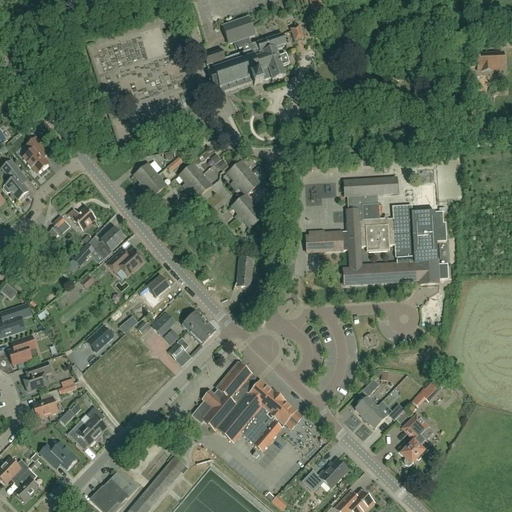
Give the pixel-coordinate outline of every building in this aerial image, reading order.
[(308,0),(314,19),(330,13),(325,0),(308,0)] [(282,68),(289,66),(286,56),(279,59),(277,52),(284,50),(283,47),(286,46),(283,37),(252,47),(249,39),(255,37),(249,19),(222,28),(228,46),(234,45),(236,51),(243,49),(244,54),(243,54),(253,84),(254,87),(263,84),(262,83),(271,80),(272,82),(285,78),(282,68)] [(304,40),(299,27),(290,31),(295,43),(304,40)] [(253,84),(243,54),(225,60),(222,52),(204,58),(206,67),(207,67),(209,72),(208,72),(214,91),(220,89),(222,95),(253,84)] [(477,55),(477,73),(505,73),(504,55),(477,55)] [(49,166),(44,161),(49,156),(36,140),(27,148),(31,153),(23,160),(37,176),(49,166)] [(177,153),(157,154),(158,161),(178,160),(177,153)] [(181,160),(162,174),(167,180),(185,166),(181,160)] [(27,183),(11,163),(2,170),(11,182),(5,187),(6,187),(4,189),(4,191),(7,195),(9,195),(11,194),(18,202),(28,194),(23,187),(27,183)] [(233,189),(251,175),(241,163),(227,175),(234,183),(231,186),(233,189)] [(140,191),(157,177),(148,166),(134,178),(140,186),(138,188),(140,191)] [(185,191),(202,177),(193,166),(179,178),(185,186),(183,188),(185,191)] [(245,197),(246,197),(260,186),(251,175),(233,189),(236,192),(239,190),(245,197)] [(167,188),(157,177),(140,191),(143,194),(146,192),(152,200),(167,188)] [(212,188),(202,177),(185,191),(188,194),(191,192),(197,200),(212,188)] [(395,247),(393,221),(388,221),(388,219),(388,218),(387,218),(386,218),(385,218),(385,219),(385,220),(380,221),(379,206),(378,196),(398,195),(397,180),(344,183),(345,198),(348,198),(348,212),(347,212),(348,234),(324,235),(324,233),(310,234),(310,239),(306,239),(307,255),(349,252),(350,271),(343,271),(344,287),(416,283),(416,281),(420,281),(420,287),(439,286),(439,282),(449,281),(448,266),(438,267),(438,266),(408,268),(407,265),(397,266),(397,265),(362,268),(361,249),(367,249),(367,253),(390,252),(390,248),(395,247)] [(238,222),(255,208),(246,197),(245,197),(231,209),(238,217),(235,219),(238,222)] [(397,259),(397,265),(397,266),(407,265),(408,268),(438,266),(437,244),(447,243),(446,225),(444,225),(443,214),(435,214),(412,215),(412,207),(392,209),(393,218),(393,221),(395,247),(396,259),(397,259)] [(264,219),(255,208),(238,222),(240,226),(243,223),(250,231),(264,219)] [(82,232),(95,221),(85,210),(78,217),(73,212),(68,217),(82,232)] [(53,225),(55,228),(49,233),(58,242),(64,237),(58,231),(66,224),(61,218),(53,225)] [(99,254),(105,261),(112,254),(111,252),(124,241),(115,231),(102,243),(96,248),(100,253),(99,254)] [(94,252),(87,246),(73,261),(79,267),(94,252)] [(128,278),(144,263),(133,251),(127,257),(123,252),(107,266),(115,275),(121,270),(128,278)] [(215,263),(224,263),(223,254),(215,254),(215,263)] [(251,290),(253,261),(239,260),(236,289),(251,290)] [(94,284),(89,279),(82,286),(87,291),(94,284)] [(156,300),(169,289),(168,288),(169,287),(165,283),(165,284),(161,279),(154,285),(152,283),(139,294),(142,298),(149,292),(156,300)] [(236,293),(220,286),(216,295),(232,302),(236,293)] [(0,340),(25,332),(21,320),(31,317),(27,306),(0,315),(0,316),(2,323),(0,323),(0,340)] [(201,332),(208,325),(208,324),(208,325),(196,314),(182,327),(189,334),(194,329),(196,330),(198,328),(201,332)] [(176,324),(167,315),(153,329),(161,338),(176,324)] [(148,328),(144,324),(137,331),(141,335),(148,328)] [(216,333),(208,325),(201,332),(198,328),(196,330),(194,329),(189,334),(202,347),(216,333)] [(103,328),(86,343),(96,354),(112,339),(103,328)] [(171,347),(182,340),(177,332),(166,339),(171,347)] [(38,358),(31,338),(10,345),(12,352),(8,353),(13,366),(38,358)] [(175,362),(185,353),(177,346),(168,355),(175,362)] [(43,376),(51,374),(47,364),(34,369),(37,376),(23,380),(28,393),(47,387),(43,376)] [(299,418),(295,414),(295,413),(260,384),(259,385),(254,381),(256,379),(238,364),(216,391),(217,392),(214,397),(210,394),(203,402),(204,403),(192,418),(202,426),(204,423),(215,433),(217,431),(230,442),(234,437),(235,437),(238,433),(262,453),(281,430),(274,423),(275,422),(277,424),(279,421),(285,426),(286,425),(290,429),(292,428),(299,420),(299,418)] [(76,372),(81,378),(85,375),(80,369),(76,372)] [(368,398),(379,387),(373,382),(362,393),(368,398)] [(433,383),(419,397),(424,401),(437,387),(433,383)] [(60,396),(76,391),(74,385),(58,391),(60,396)] [(53,404),(60,401),(57,391),(47,395),(49,401),(32,406),(37,420),(57,413),(53,404)] [(365,421),(376,410),(366,400),(355,412),(365,421)] [(394,423),(395,421),(403,413),(404,412),(398,407),(388,417),(394,423)] [(90,421),(85,427),(97,439),(107,430),(100,423),(105,419),(94,408),(86,417),(90,421)] [(386,420),(376,410),(365,421),(375,431),(386,420)] [(403,413),(395,421),(400,426),(408,417),(403,413)] [(406,451),(404,449),(403,448),(402,448),(401,448),(400,448),(399,449),(398,450),(398,451),(398,453),(398,454),(399,455),(405,461),(404,462),(404,463),(404,465),(404,466),(405,467),(406,467),(407,468),(409,468),(410,468),(411,467),(419,459),(420,460),(428,453),(422,447),(427,440),(433,434),(416,417),(402,431),(414,443),(406,451)] [(97,439),(85,427),(80,431),(76,427),(67,436),(78,446),(82,442),(89,448),(97,439)] [(384,438),(388,444),(397,437),(393,431),(384,438)] [(220,447),(221,442),(200,438),(199,443),(220,447)] [(57,472),(62,467),(66,471),(76,461),(60,445),(52,453),(47,447),(39,455),(57,472)] [(259,468),(261,462),(243,459),(242,465),(259,468)] [(149,511),(186,470),(175,460),(129,511),(149,511)] [(19,480),(29,470),(21,463),(16,467),(10,461),(0,471),(0,480),(6,486),(15,476),(19,480)] [(330,491),(348,472),(337,462),(332,467),(330,465),(322,474),(325,476),(321,481),(313,474),(303,485),(313,494),(323,484),(330,491)] [(29,470),(19,480),(23,484),(14,494),(24,504),(38,490),(38,489),(39,487),(35,483),(33,485),(32,483),(37,478),(28,471),(29,470)] [(116,511),(121,508),(119,506),(126,499),(127,500),(134,493),(116,476),(109,483),(111,484),(108,487),(107,485),(103,489),(102,489),(90,501),(101,511),(116,511)] [(336,511),(337,511),(366,511),(374,505),(362,494),(357,499),(352,494),(336,511)] [(275,506),(280,500),(277,497),(272,504),(275,506)]
